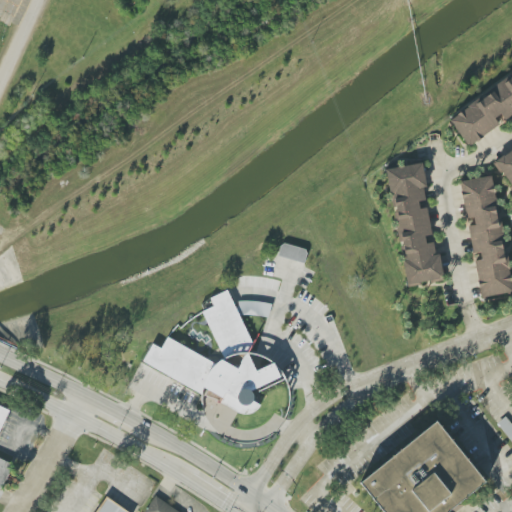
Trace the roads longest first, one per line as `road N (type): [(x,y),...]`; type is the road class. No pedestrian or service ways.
road 1 (secondary): [(0,379),(182,478)]
road 2 (residential): [(388,378),(321,402),(260,475),(259,502)]
road 3 (residential): [(259,502),(277,493),(326,427),(388,378)]
road 4 (secondary): [(259,502),(138,425)]
road 5 (residential): [(388,378),(511,330)]
road 6 (residential): [(18,511),(83,399)]
